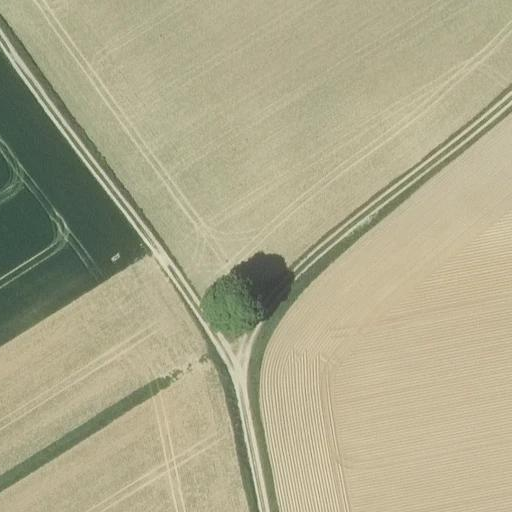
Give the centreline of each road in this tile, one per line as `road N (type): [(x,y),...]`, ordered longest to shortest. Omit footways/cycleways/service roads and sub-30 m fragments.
road 1 (track): [(0,34),(234,360)]
road 2 (track): [(511,99),(290,279),(234,360)]
road 3 (track): [(0,479),(221,341)]
road 4 (track): [(234,360),(264,511)]
